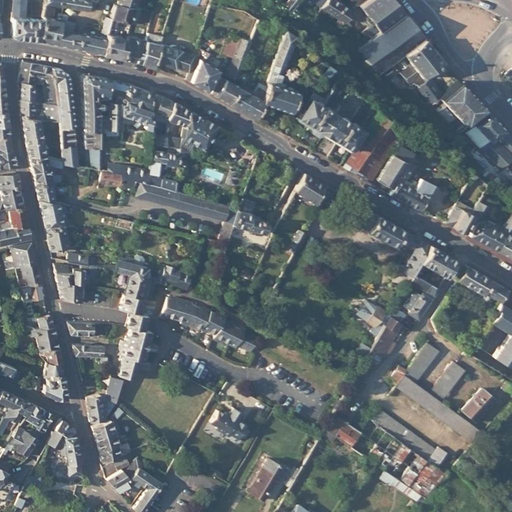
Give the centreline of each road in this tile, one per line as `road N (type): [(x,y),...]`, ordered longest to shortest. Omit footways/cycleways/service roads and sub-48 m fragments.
road 1 (tertiary): [(71,55),(175,85),(511,280)]
road 2 (residential): [(53,310),(158,326),(235,374),(255,373)]
road 3 (tertiary): [(19,167),(53,310)]
road 4 (tertiary): [(3,46),(19,167)]
